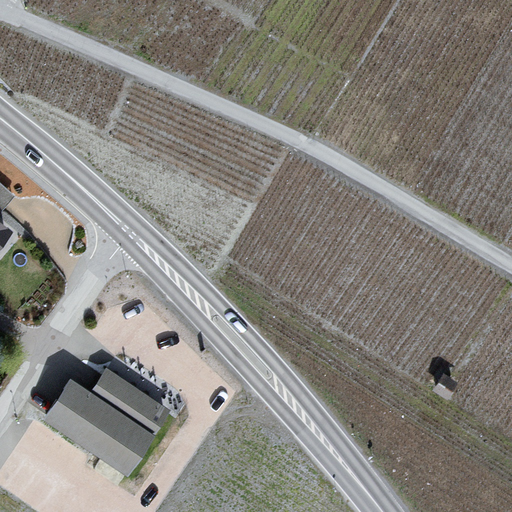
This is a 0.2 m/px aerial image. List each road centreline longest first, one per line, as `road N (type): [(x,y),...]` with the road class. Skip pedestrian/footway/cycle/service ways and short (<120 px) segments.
road 1 (track): [(0,7),(104,44),(511,266)]
road 2 (tertiary): [(130,232),(278,384),(381,511)]
road 3 (unclassified): [(130,232),(0,421)]
road 4 (tertiary): [(0,121),(130,232)]
